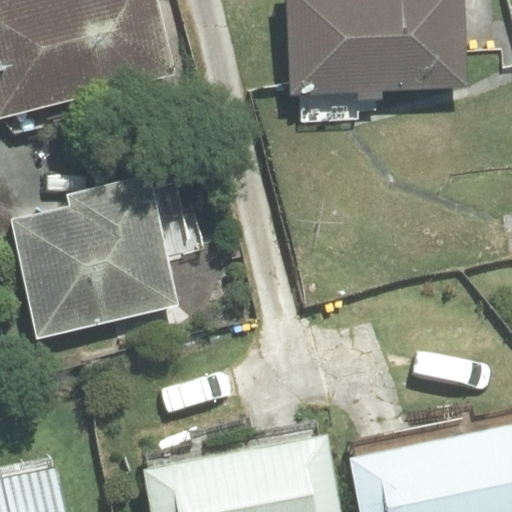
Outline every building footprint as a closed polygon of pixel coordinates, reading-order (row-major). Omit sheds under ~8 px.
[(0,0),(0,114),(6,140),(95,121),(88,90),(178,70),(162,0),(0,0)] [(465,0),(291,0),(293,85),(467,83),(465,0)] [(188,306),(177,254),(206,248),(189,167),(161,173),(11,204),(38,338),(188,306)] [(511,259),(511,213),(501,216),(511,260),(511,259)] [(344,511),(331,419),(145,447),(154,511),(344,511)] [(511,511),(511,419),(355,446),(365,511),(511,511)] [(0,511),(67,511),(58,452),(0,461),(0,511)]
